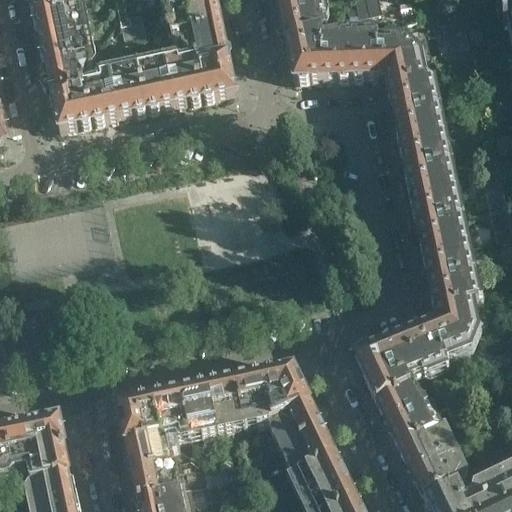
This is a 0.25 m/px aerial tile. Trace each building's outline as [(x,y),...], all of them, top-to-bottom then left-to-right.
[(81,14),(78,0),(30,0),(35,23),(81,14)] [(124,8),(122,0),(115,0),(117,9),(124,8)] [(216,5),(214,0),(173,0),(176,13),(216,5)] [(324,10),(321,0),(275,0),(280,20),(324,10)] [(380,15),(377,0),(371,0),(355,4),(357,12),(358,20),(380,15)] [(511,29),(511,0),(507,0),(509,6),(503,7),(508,30),(511,29)] [(357,12),(355,4),(343,6),(344,14),(357,12)] [(216,5),(176,13),(172,14),(177,40),(221,31),(216,5)] [(128,24),(124,8),(117,9),(120,25),(128,24)] [(324,29),(327,24),(324,10),(280,20),(286,47),(323,39),(325,36),(324,29)] [(358,20),(357,12),(344,14),(346,23),(358,20)] [(86,37),(81,14),(35,23),(40,47),(86,37)] [(143,29),(142,21),(131,23),(133,31),(143,29)] [(133,31),(131,23),(128,24),(120,25),(122,33),(133,31)] [(145,37),(143,29),(133,31),(134,39),(138,39),(145,37)] [(134,39),(133,31),(122,33),(124,42),(131,40),(134,39)] [(228,65),(221,31),(177,40),(179,50),(183,49),(184,54),(187,56),(190,56),(192,65),(197,64),(199,71),(228,65)] [(91,61),(86,37),(40,47),(46,71),(91,61)] [(147,47),(146,42),(145,37),(138,39),(140,48),(147,47)] [(140,48),(138,39),(134,39),(131,40),(133,50),(140,48)] [(324,89),(322,49),(325,49),(323,39),(286,47),(295,90),(324,89)] [(133,50),(131,40),(124,42),(126,51),(133,50)] [(380,87),(379,52),(378,44),(350,46),(352,88),(380,87)] [(352,88),(350,46),(338,46),(325,49),(322,49),(324,89),(352,88)] [(425,91),(419,63),(404,51),(379,52),(380,87),(387,87),(390,99),(425,91)] [(88,87),(87,80),(88,80),(93,72),(91,61),(46,71),(52,102),(81,96),(83,95),(87,89),(88,87)] [(203,110),(199,89),(203,88),(199,71),(197,64),(192,65),(166,71),(176,116),(203,110)] [(236,103),(228,65),(199,71),(203,88),(199,89),(203,110),(236,103)] [(176,116),(166,71),(139,77),(148,122),(176,116)] [(477,80),(477,77),(476,72),(464,74),(465,83),(477,80)] [(148,122),(139,77),(111,83),(121,127),(148,122)] [(479,88),(477,80),(465,83),(467,91),(479,88)] [(121,127),(111,83),(98,85),(98,87),(87,89),(83,95),(81,96),(85,113),(89,112),(93,133),(121,127)] [(439,117),(433,89),(425,91),(390,99),(396,126),(439,117)] [(93,133),(89,112),(85,113),(81,96),(52,102),(60,140),(93,133)] [(445,144),(439,117),(396,126),(401,153),(445,144)] [(489,135),(487,127),(475,129),(477,137),(489,135)] [(491,143),(489,135),(477,137),(479,146),(491,143)] [(451,172),(445,144),(401,153),(407,181),(451,172)] [(499,182),(495,162),(478,166),(484,193),(501,190),(499,182)] [(456,199),(451,172),(407,181),(408,183),(400,185),(405,210),(456,199)] [(511,187),(511,183),(511,179),(499,182),(501,190),(511,187)] [(511,195),(511,187),(501,190),(503,198),(511,195)] [(507,217),(503,198),(501,190),(484,193),(490,221),(507,217)] [(462,227),(456,199),(405,210),(411,235),(418,233),(419,236),(462,227)] [(511,244),(511,242),(509,228),(507,217),(490,221),(493,236),(499,239),(500,247),(511,244)] [(468,254),(462,227),(419,236),(425,263),(468,254)] [(511,253),(511,244),(500,247),(502,255),(511,253)] [(474,281),(468,254),(425,263),(430,291),(474,281)] [(480,309),(474,281),(430,291),(436,318),(472,311),(480,309)] [(478,340),(472,311),(436,318),(439,330),(432,333),(445,367),(469,357),(478,340)] [(445,367),(432,333),(406,343),(421,381),(422,385),(448,374),(445,367)] [(421,381),(406,343),(378,355),(389,382),(395,380),(398,387),(404,385),(405,387),(408,386),(421,381)] [(398,387),(395,380),(389,382),(378,355),(355,364),(377,410),(412,393),(408,386),(405,387),(404,385),(398,387)] [(310,409),(295,376),(263,383),(273,427),(310,409)] [(273,427),(263,383),(236,389),(245,431),(256,429),(257,434),(268,431),(273,427)] [(245,431),(236,389),(209,395),(219,442),(235,439),(234,433),(245,431)] [(450,402),(445,391),(437,394),(442,406),(450,402)] [(388,432),(428,413),(425,406),(421,405),(416,395),(412,393),(377,410),(388,432)] [(219,442),(209,395),(181,401),(190,443),(202,440),(203,445),(219,442)] [(190,443),(181,401),(154,407),(162,443),(166,445),(176,443),(176,446),(190,443)] [(479,415),(474,404),(466,407),(472,418),(479,415)] [(505,411),(501,404),(494,408),(498,415),(505,411)] [(162,443),(154,407),(118,414),(126,451),(162,443)] [(472,418),(466,407),(459,411),(464,422),(472,418)] [(498,415),(494,408),(487,411),(490,418),(498,415)] [(323,435),(310,409),(273,427),(268,431),(275,445),(278,443),(283,453),(323,435)] [(438,434),(428,413),(388,432),(398,454),(438,434)] [(70,481),(64,454),(66,454),(60,427),(35,432),(44,478),(33,480),(35,488),(69,481),(70,481)] [(44,478),(35,432),(5,438),(13,475),(31,472),(33,480),(44,478)] [(455,460),(442,433),(438,434),(398,454),(411,481),(455,460)] [(335,460),(323,435),(283,453),(289,464),(285,466),(292,480),(335,460)] [(487,444),(484,437),(477,441),(480,448),(487,444)] [(13,475),(5,438),(0,439),(0,482),(14,480),(14,479),(13,475)] [(175,469),(173,456),(168,457),(166,445),(162,443),(126,451),(132,478),(175,469)] [(491,451),(487,444),(480,448),(483,455),(491,451)] [(345,482),(339,470),(335,460),(292,480),(303,503),(345,482)] [(463,493),(467,483),(455,460),(411,481),(424,508),(449,496),(451,499),(459,495),(463,493)] [(185,496),(181,480),(178,481),(175,469),(132,478),(138,506),(181,497),(185,496)] [(76,511),(70,481),(69,481),(35,488),(31,489),(28,492),(32,511),(76,511)] [(339,511),(356,504),(345,482),(303,503),(307,511),(339,511)] [(511,511),(511,482),(493,492),(502,511),(511,511)] [(502,511),(493,492),(474,501),(473,505),(465,508),(460,511),(461,511),(502,511)] [(461,511),(460,511),(465,508),(459,495),(451,499),(449,496),(424,508),(426,511),(461,511)] [(184,511),(181,497),(138,506),(139,511),(184,511)] [(243,507),(240,500),(240,498),(228,503),(231,511),(243,507)]
